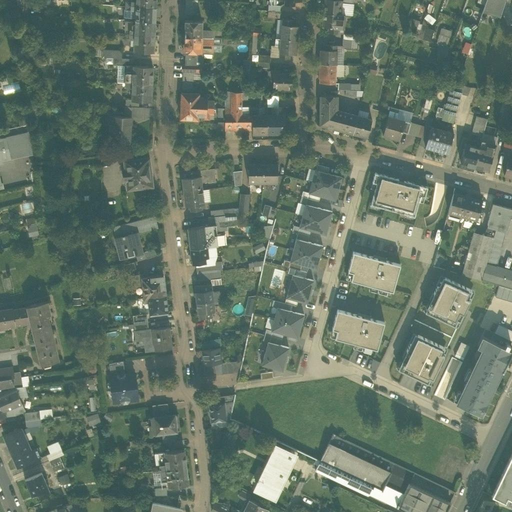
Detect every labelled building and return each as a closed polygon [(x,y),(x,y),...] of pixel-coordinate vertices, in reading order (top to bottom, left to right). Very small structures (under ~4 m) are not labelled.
[(196,15),(197,0),(187,0),(185,0),(185,14),(196,15)] [(324,0),(323,13),(341,14),(342,3),(351,4),(350,0),(324,0)] [(483,11),(486,0),(478,0),(471,21),(479,23),(483,11)] [(483,11),(500,17),(505,0),(486,0),(483,11)] [(155,12),(156,7),(131,6),(131,10),(136,10),(135,20),(155,21),(155,12)] [(322,27),(328,27),(339,28),(341,14),(323,13),(322,27)] [(419,24),(419,22),(411,19),(407,29),(416,32),(419,24)] [(417,37),(430,42),(433,32),(426,30),(427,27),(423,19),(422,25),(419,33),(417,37)] [(154,30),(155,21),(135,20),(135,25),(132,25),(132,30),(130,30),(130,34),(154,35),(155,30),(154,30)] [(185,30),(184,36),(209,37),(209,30),(202,30),(202,21),(185,21),(184,30),(185,30)] [(299,26),(293,25),(282,25),(281,39),(298,40),(299,26)] [(451,32),(441,29),(437,43),(446,46),(451,32)] [(154,36),(154,35),(130,34),(129,39),(131,39),(131,45),(134,45),(134,51),(153,52),(154,36)] [(184,51),(201,52),(201,43),(208,44),(209,37),(184,36),(184,42),(183,51),(184,51)] [(212,37),(209,37),(208,44),(201,43),(201,52),(212,52),(212,47),(212,37)] [(214,37),(212,37),(212,47),(220,47),(221,37),(214,37)] [(279,53),(280,53),(290,54),(296,54),(298,40),(281,39),(279,53)] [(356,50),(357,41),(342,40),(342,49),(356,50)] [(102,57),(114,58),(122,58),(122,50),(102,49),(102,57)] [(337,50),(325,50),(320,49),(319,63),(319,64),(336,64),(337,50)] [(201,66),(203,66),(203,56),(200,56),(201,52),(184,51),(184,54),(186,54),(186,64),(185,66),(201,66)] [(134,59),(122,58),(114,58),(113,65),(117,65),(125,66),(133,66),(134,66),(134,59)] [(183,64),(182,72),(193,72),(201,73),(201,66),(185,66),(186,64),(183,64)] [(319,78),(325,78),(335,78),(336,78),(336,64),(319,64),(319,78)] [(125,66),(117,65),(116,82),(124,82),(125,66)] [(126,82),(132,83),(133,66),(125,66),(124,82),(126,82)] [(133,66),(132,83),(152,84),(153,66),(134,66),(133,66)] [(273,89),(291,90),(291,73),(280,73),(280,71),(273,71),(273,89)] [(193,79),(182,79),(182,90),(193,90),(193,79)] [(152,84),(132,83),(132,88),(132,100),(139,101),(151,101),(152,84)] [(461,93),(467,95),(470,88),(458,84),(456,92),(461,93)] [(450,90),(448,96),(459,100),(461,93),(456,92),(450,90)] [(225,108),(225,130),(244,130),(244,115),(241,115),(241,107),(241,92),(224,91),(224,107),(225,107),(225,108)] [(181,106),(207,107),(207,100),(210,100),(210,95),(204,95),(204,97),(199,97),(199,94),(181,93),(181,106)] [(272,107),(278,107),(278,96),(267,95),(267,107),(272,107)] [(320,125),(339,130),(342,119),(343,112),(337,110),(337,96),(320,95),(320,125)] [(448,96),(444,108),(456,111),(459,100),(448,96)] [(27,102),(27,110),(39,109),(38,102),(27,101),(27,102)] [(142,107),(139,107),(125,106),(124,106),(124,116),(131,117),(142,118),(142,107)] [(209,119),(209,115),(209,114),(206,114),(207,107),(181,106),(180,119),(198,120),(198,116),(203,117),(203,119),(209,119)] [(453,123),(456,111),(444,108),(441,120),(453,123)] [(18,113),(20,125),(28,124),(26,112),(18,113)] [(343,112),(342,119),(356,122),(357,116),(343,112)] [(497,134),(505,136),(510,115),(503,113),(497,134)] [(252,115),(252,126),(252,129),(252,134),(267,134),(267,115),(252,115)] [(282,131),(282,115),(272,115),(267,115),(267,134),(282,134),(282,131)] [(113,142),(129,143),(131,117),(124,116),(109,116),(108,133),(112,133),(111,142),(113,142)] [(353,134),(367,137),(371,119),(357,116),(356,122),(353,134)] [(390,137),(399,140),(402,132),(405,121),(388,116),(384,129),(382,135),(390,137)] [(471,134),(482,137),(487,119),(476,116),(471,134)] [(353,134),(356,122),(342,119),(339,130),(353,134)] [(402,132),(408,134),(411,123),(405,121),(402,132)] [(435,148),(448,152),(453,133),(431,127),(430,130),(425,147),(435,149),(435,148)] [(419,145),(425,147),(430,130),(424,128),(419,145)] [(0,138),(0,161),(27,155),(31,154),(32,154),(29,132),(0,138)] [(112,147),(113,142),(111,142),(112,133),(108,133),(103,133),(103,147),(112,147)] [(481,141),(479,148),(493,152),(495,144),(481,141)] [(460,163),(474,167),(479,148),(465,145),(460,163)] [(488,170),(493,152),(479,148),(474,167),(488,170)] [(126,181),(127,190),(153,187),(149,157),(124,160),(125,169),(122,169),(123,181),(126,181)] [(248,183),(263,183),(263,164),(248,164),(248,183)] [(278,164),(263,164),(263,183),(278,183),(278,164)] [(318,164),(316,170),(327,173),(329,167),(318,164)] [(214,168),(207,169),(208,180),(201,181),(201,183),(215,181),(214,168)] [(0,171),(0,191),(3,190),(17,187),(12,169),(0,171)] [(207,169),(196,170),(197,176),(200,176),(201,181),(208,180),(207,169)] [(315,170),(312,181),(338,188),(341,177),(327,173),(316,170),(315,170)] [(232,174),(234,186),(241,185),(242,172),(232,174)] [(427,187),(375,172),(372,182),(376,183),(370,204),(415,217),(420,195),(425,197),(427,187)] [(201,183),(201,181),(200,176),(197,176),(187,177),(182,178),(183,192),(202,190),(201,183)] [(338,188),(312,181),(308,193),(320,196),(335,200),(338,188)] [(209,189),(202,190),(204,202),(211,201),(209,189)] [(190,205),(200,204),(204,203),(204,202),(202,190),(183,192),(185,206),(190,205)] [(320,196),(308,193),(303,191),(301,197),(307,198),(318,201),(320,196)] [(448,212),(476,220),(482,201),(453,193),(448,212)] [(239,211),(248,212),(249,194),(240,194),(239,211)] [(307,198),(305,204),(317,207),(318,201),(307,198)] [(305,204),(302,216),(329,223),(332,211),(317,207),(305,204)] [(487,224),(507,229),(510,218),(511,218),(511,208),(493,204),(487,224)] [(268,218),(271,207),(264,205),(262,216),(268,218)] [(268,218),(273,219),(276,208),(271,207),(268,218)] [(238,214),(234,214),(225,215),(227,227),(237,226),(238,214)] [(223,216),(218,216),(219,225),(216,225),(216,232),(227,231),(227,227),(225,215),(223,216)] [(449,228),(452,217),(446,215),(443,227),(449,228)] [(113,227),(121,259),(139,254),(134,234),(137,233),(158,228),(155,216),(113,227)] [(208,226),(216,225),(219,225),(218,216),(211,217),(207,217),(208,226)] [(326,234),(329,223),(302,216),(299,227),(311,230),(326,234)] [(28,235),(38,234),(36,223),(27,224),(28,235)] [(485,263),(496,266),(507,229),(487,224),(484,235),(492,237),(485,263)] [(190,249),(207,247),(216,246),(218,246),(217,235),(216,232),(216,225),(208,226),(188,228),(190,249)] [(272,226),(259,226),(260,241),(268,240),(272,226)] [(311,230),(299,227),(298,233),(309,236),(311,230)] [(462,274),(495,284),(502,268),(496,266),(485,263),(492,237),(484,235),(473,232),(462,274)] [(298,233),(296,238),(308,242),(309,236),(298,233)] [(296,238),(293,250),(319,257),(323,246),(308,242),(296,238)] [(265,249),(262,243),(253,247),(256,254),(265,249)] [(205,264),(195,265),(195,268),(213,266),(213,263),(215,263),(217,256),(216,246),(207,247),(208,258),(205,258),(205,264)] [(191,260),(192,260),(205,258),(208,258),(207,247),(190,249),(191,260)] [(145,252),(147,258),(159,255),(157,248),(145,252)] [(316,268),(319,257),(293,250),(290,261),(301,264),(308,266),(316,268)] [(400,265),(353,252),(345,279),(393,292),(400,265)] [(300,270),(301,264),(290,261),(284,260),(282,265),(289,267),(295,269),(300,270)] [(124,265),(126,272),(137,269),(135,262),(124,265)] [(511,271),(502,268),(495,284),(499,285),(504,287),(510,289),(511,289),(511,271)] [(295,269),(294,275),(305,278),(306,272),(300,270),(295,269)] [(217,271),(214,271),(195,273),(196,280),(210,279),(218,278),(217,271)] [(131,286),(142,285),(142,277),(143,277),(142,273),(130,275),(131,286)] [(144,298),(148,298),(165,295),(163,275),(143,277),(142,277),(142,285),(144,298)] [(298,301),(307,303),(314,280),(305,278),(294,275),(292,275),(286,297),(298,301)] [(3,279),(6,290),(12,289),(9,278),(3,279)] [(472,290),(445,278),(441,286),(439,285),(437,285),(433,294),(436,295),(428,313),(455,326),(457,320),(460,321),(471,297),(469,296),(472,290)] [(495,297),(501,299),(504,287),(499,285),(495,297)] [(510,289),(504,287),(501,299),(506,300),(510,289)] [(197,302),(213,300),(212,291),(212,290),(209,290),(196,292),(195,292),(197,302)] [(425,312),(428,313),(436,295),(433,294),(425,312)] [(167,312),(165,295),(148,298),(150,314),(167,312)] [(298,301),(286,297),(285,303),(290,305),(297,306),(298,301)] [(198,313),(211,311),(215,311),(213,300),(197,302),(198,313)] [(27,305),(27,307),(30,321),(41,364),(58,360),(47,314),(49,314),(46,301),(27,305)] [(279,301),(277,307),(289,310),(290,305),(285,303),(279,301)] [(15,324),(30,321),(27,307),(12,309),(12,308),(0,309),(0,328),(15,326),(15,324)] [(274,318),(301,326),(304,314),(289,310),(277,307),(274,318)] [(357,315),(337,310),(332,329),(337,330),(335,338),(377,349),(384,322),(370,319),(357,315)] [(133,317),(133,324),(147,322),(146,315),(133,317)] [(301,326),(274,318),(271,330),(283,333),(298,337),(301,326)] [(511,331),(498,324),(494,333),(511,341),(511,331)] [(146,341),(147,351),(171,348),(169,326),(148,328),(134,330),(136,343),(146,341)] [(283,333),(271,330),(269,336),(281,339),(283,333)] [(268,342),(280,345),(281,339),(269,336),(264,334),(262,340),(268,342)] [(441,353),(444,348),(418,335),(413,343),(410,342),(406,351),(409,352),(401,370),(427,383),(430,377),(432,378),(444,355),(441,353)] [(483,349),(457,404),(482,415),(488,403),(486,402),(501,371),(503,371),(511,351),(511,350),(507,348),(504,347),(483,337),(478,347),(483,349)] [(280,345),(268,342),(262,364),(283,370),(289,347),(280,345)] [(469,346),(461,342),(456,353),(464,357),(469,346)] [(203,350),(205,365),(221,363),(220,348),(203,350)] [(397,369),(401,370),(409,352),(406,351),(397,369)] [(202,365),(204,376),(240,372),(242,360),(221,363),(205,365),(202,365)] [(109,363),(110,375),(124,373),(123,361),(109,363)] [(0,379),(12,378),(14,378),(14,373),(13,367),(0,368),(0,379)] [(121,401),(123,403),(127,402),(129,400),(135,399),(137,397),(136,389),(138,387),(137,385),(135,383),(135,382),(135,376),(133,374),(127,374),(124,373),(110,375),(112,390),(114,390),(115,394),(113,396),(113,400),(115,402),(121,401)] [(12,378),(0,379),(0,387),(13,385),(14,384),(12,378)] [(16,391),(0,397),(0,401),(1,405),(19,397),(18,394),(16,391)] [(225,402),(225,403),(233,402),(234,395),(219,397),(220,403),(225,402)] [(19,397),(1,405),(4,411),(13,408),(22,404),(19,397)] [(210,404),(212,422),(227,420),(227,419),(225,403),(225,402),(220,403),(210,404)] [(225,403),(227,419),(229,419),(233,402),(225,403)] [(153,405),(154,413),(168,411),(167,403),(153,405)] [(25,410),(22,404),(13,408),(16,414),(25,410)] [(4,411),(6,416),(16,414),(13,408),(4,411)] [(39,411),(40,419),(52,418),(51,410),(39,411)] [(24,413),(25,421),(36,420),(40,419),(39,411),(26,413),(24,413)] [(97,412),(86,415),(88,425),(99,421),(97,412)] [(148,422),(150,434),(156,433),(156,434),(162,433),(175,431),(176,431),(176,430),(179,430),(178,422),(175,422),(175,415),(174,414),(154,417),(151,417),(151,422),(148,422)] [(4,435),(13,458),(28,451),(30,450),(26,440),(24,434),(21,428),(4,435)] [(162,433),(163,443),(177,441),(175,431),(162,433)] [(333,434),(329,442),(391,471),(392,470),(398,473),(391,487),(403,493),(405,491),(409,481),(414,472),(333,434)] [(401,499),(403,493),(391,487),(398,473),(392,470),(391,471),(329,442),(319,461),(373,486),(382,490),(401,499)] [(30,450),(28,451),(32,461),(40,458),(40,457),(36,447),(30,450)] [(256,489),(274,498),(294,456),(277,447),(256,489)] [(47,455),(49,460),(59,456),(63,455),(61,449),(47,455)] [(165,458),(165,465),(166,469),(186,467),(184,449),(177,450),(169,451),(164,452),(165,458)] [(17,467),(32,461),(28,451),(13,458),(17,467)] [(511,453),(491,496),(505,502),(507,498),(511,500),(511,453)] [(64,467),(59,456),(49,460),(54,471),(64,467)] [(74,457),(53,467),(64,492),(73,488),(74,491),(87,486),(74,457)] [(370,494),(373,486),(319,461),(315,469),(367,494),(370,494)] [(186,467),(166,469),(167,474),(167,481),(168,487),(173,486),(173,487),(181,486),(188,485),(186,467)] [(52,489),(47,476),(48,476),(45,470),(41,471),(49,491),(52,489)] [(37,493),(38,497),(50,492),(41,472),(24,480),(31,496),(37,493)] [(409,481),(405,491),(437,506),(434,511),(445,511),(451,501),(409,481)] [(378,497),(382,490),(373,486),(370,494),(378,497)] [(397,506),(401,499),(382,490),(378,497),(397,506)] [(403,493),(401,499),(424,510),(427,511),(434,511),(437,506),(405,491),(403,493)] [(266,511),(268,509),(259,505),(260,505),(247,498),(240,511),(266,511)] [(401,499),(397,506),(408,511),(423,511),(424,510),(401,499)] [(489,509),(491,502),(483,499),(481,507),(489,509)] [(228,511),(229,504),(213,501),(211,511),(213,511),(228,511)] [(175,511),(176,507),(152,502),(150,511),(175,511)]
